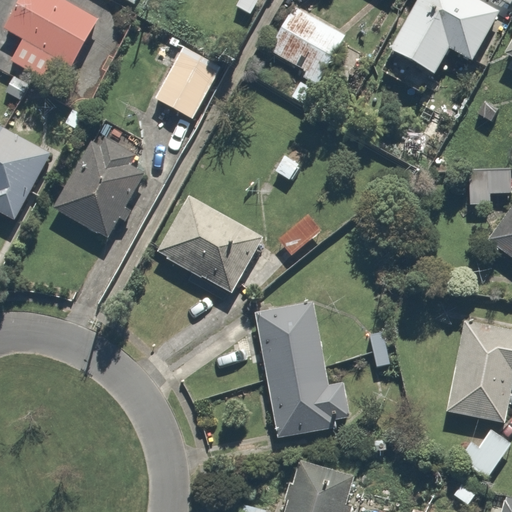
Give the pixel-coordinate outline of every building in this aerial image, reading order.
[(21,0),(5,28),(24,40),(11,62),(46,83),(59,61),(73,69),(102,22),(66,0),(21,0)] [(501,15),(475,0),(418,0),(390,50),(436,77),(452,49),(473,62),(501,15)] [(298,5),(269,52),(319,82),(347,35),(298,5)] [(197,121),(224,67),(182,46),(155,100),(197,121)] [(0,124),(0,213),(18,223),(54,153),(0,124)] [(156,156),(102,125),(54,209),(108,239),(156,156)] [(303,164),(284,152),(273,171),(292,183),(303,164)] [(475,169),(472,188),(508,193),(511,173),(475,169)] [(193,196),(161,255),(231,294),(263,234),(193,196)] [(310,208),(276,238),(298,263),(332,233),(310,208)] [(511,210),(490,240),(511,256),(511,210)] [(337,430),(335,418),(353,415),(346,380),(328,383),(314,305),(257,315),(280,440),(337,430)] [(511,325),(465,317),(449,413),(510,423),(511,409),(511,325)] [(391,331),(368,336),(375,369),(397,364),(391,331)] [(487,480),(511,447),(511,444),(494,431),(480,450),(469,442),(457,458),(487,480)] [(348,511),(358,477),(301,461),(286,511),(348,511)] [(463,479),(452,496),(471,508),(482,491),(463,479)] [(511,511),(511,499),(507,498),(502,511),(511,511)]
